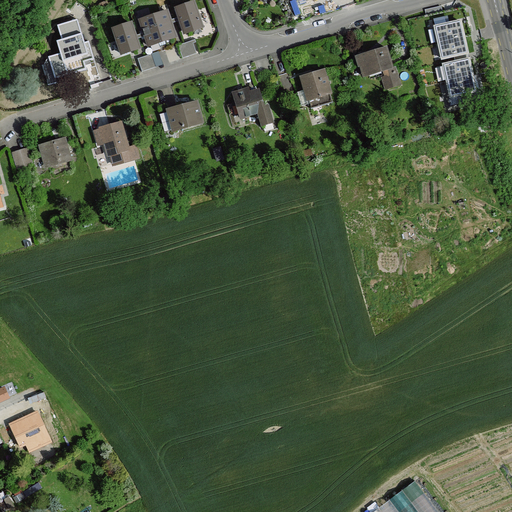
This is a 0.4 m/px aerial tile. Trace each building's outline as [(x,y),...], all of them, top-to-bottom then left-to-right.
[(185,34),(206,27),(196,0),(193,0),(175,6),(185,34)] [(176,36),(167,12),(142,21),(150,45),(176,36)] [(134,20),(113,27),(122,54),(143,47),(134,20)] [(88,54),(78,21),(59,26),(69,60),(88,54)] [(465,51),(458,21),(436,26),(443,56),(465,51)] [(187,55),(198,49),(193,39),(182,45),(187,55)] [(390,59),(387,48),(364,55),(370,75),(384,71),(390,88),(401,85),(396,72),(394,72),(392,66),(390,59)] [(144,68),(164,64),(162,51),(141,55),(144,68)] [(390,59),(392,66),(402,62),(399,55),(390,59)] [(332,97),(324,72),(303,78),(306,90),(310,103),(332,97)] [(264,109),(259,91),(249,94),(247,89),(235,93),(242,118),(260,113),(263,124),(272,122),(268,107),(264,109)] [(310,103),(306,90),(297,93),(301,106),(310,103)] [(333,102),(332,97),(310,103),(312,109),(333,102)] [(202,123),(197,103),(169,111),(169,112),(174,129),(174,130),(202,123)] [(174,129),(169,112),(160,114),(165,132),(174,129)] [(128,148),(121,124),(102,129),(106,144),(109,155),(112,154),(115,165),(139,158),(135,147),(128,148)] [(106,144),(102,129),(94,131),(98,146),(106,144)] [(70,159),(64,140),(42,147),(47,166),(70,159)] [(32,164),(27,148),(13,153),(17,168),(32,164)] [(0,387),(0,401),(12,396),(6,385),(0,387)] [(40,413),(11,425),(21,450),(34,444),(37,451),(53,444),(40,413)] [(440,511),(416,480),(372,511),(440,511)] [(0,511),(5,511),(15,507),(5,491),(0,493),(0,511)]
